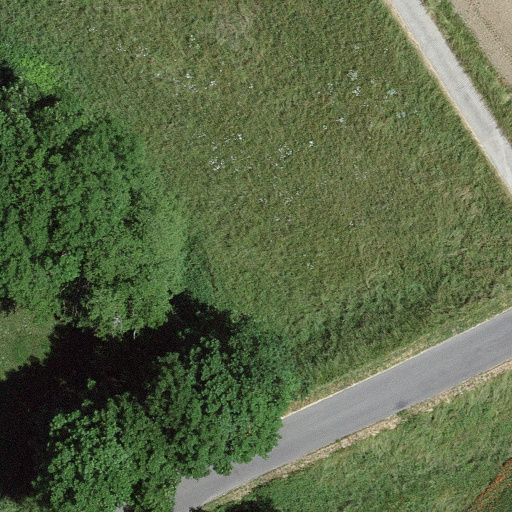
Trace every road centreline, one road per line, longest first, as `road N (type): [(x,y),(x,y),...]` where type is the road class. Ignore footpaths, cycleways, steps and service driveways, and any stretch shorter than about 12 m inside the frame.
road 1 (unclassified): [(171,511),(511,335)]
road 2 (track): [(511,166),(402,0)]
